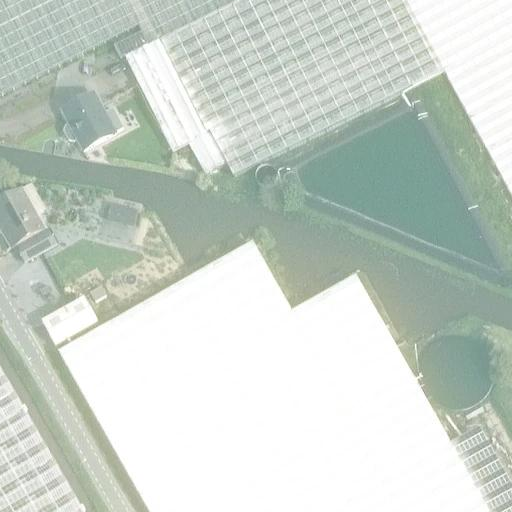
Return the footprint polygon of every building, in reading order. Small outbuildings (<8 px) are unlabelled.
[(0,0),(0,96),(139,27),(142,34),(149,48),(161,42),(206,135),(211,133),(227,166),(234,179),(445,74),(404,0),(0,0)] [(511,0),(404,0),(445,74),(511,197),(511,0)] [(149,48),(126,59),(172,154),(189,146),(205,177),(227,166),(211,133),(206,135),(161,42),(149,48)] [(95,96),(63,114),(70,126),(64,130),(72,145),(78,142),(84,153),(126,130),(115,111),(106,116),(95,96)] [(22,192),(0,204),(0,223),(15,249),(16,248),(25,264),(57,245),(48,229),(45,231),(37,218),(22,192)] [(128,210),(124,227),(135,229),(139,212),(128,210)] [(511,511),(511,474),(485,428),(451,447),(356,279),(292,315),(252,245),(60,354),(148,511),(511,511)] [(46,290),(58,282),(49,270),(37,279),(46,290)] [(102,289),(90,295),(95,304),(107,298),(102,289)] [(85,301),(43,325),(56,347),(97,324),(85,301)] [(490,370),(490,369),(489,364),(488,358),(485,352),(481,347),(475,342),(470,340),(460,337),(454,338),(448,339),(441,342),(437,345),(433,350),(429,356),(427,361),(426,368),(427,375),(428,381),(430,385),(434,390),(439,395),(446,398),(456,401),(461,401),(469,399),(474,396),(480,392),(483,388),(487,383),(489,376),(490,370)] [(0,511),(77,511),(0,378),(0,511)]
